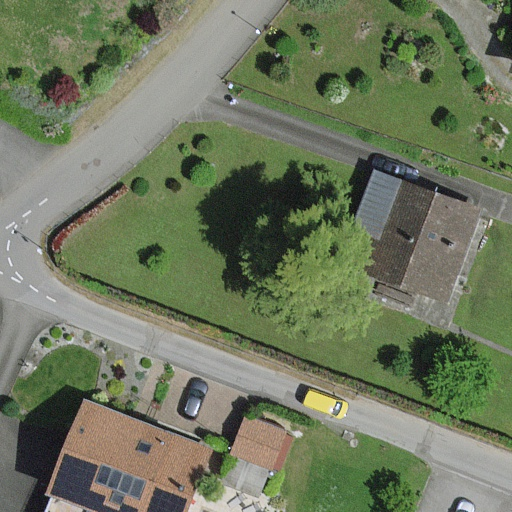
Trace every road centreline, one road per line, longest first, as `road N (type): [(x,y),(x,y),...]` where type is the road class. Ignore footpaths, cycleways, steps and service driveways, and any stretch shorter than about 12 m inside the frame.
road 1 (residential): [(0,253),(35,287),(511,478)]
road 2 (residential): [(0,231),(141,126),(245,0)]
